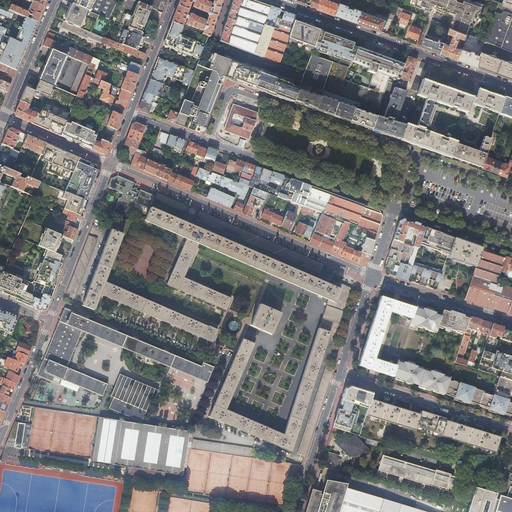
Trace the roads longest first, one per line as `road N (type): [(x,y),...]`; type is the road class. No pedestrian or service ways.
road 1 (residential): [(371,274),(110,163)]
road 2 (secondary): [(511,86),(273,0)]
road 3 (residential): [(411,152),(237,90),(229,91),(209,141)]
road 4 (residential): [(209,141),(394,207)]
road 5 (residential): [(511,427),(338,373)]
road 6 (residential): [(511,321),(371,274)]
road 7 (residential): [(338,373),(293,511)]
road 8 (tertiary): [(54,0),(4,118)]
road 9 (residential): [(394,207),(511,249)]
road 10 (residential): [(2,434),(49,320)]
road 11 (residential): [(129,114),(174,0)]
